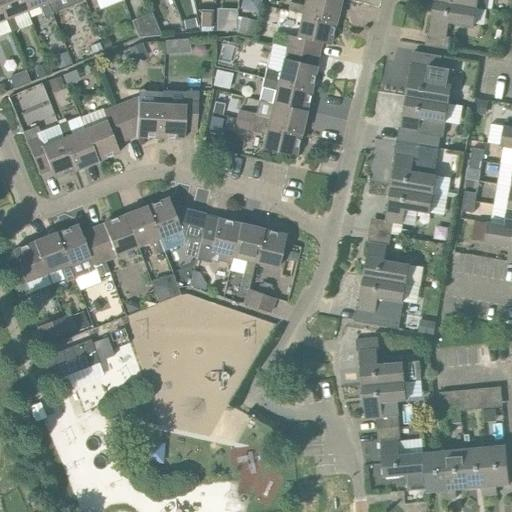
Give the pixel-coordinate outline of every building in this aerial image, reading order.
[(14,16),(26,11),(22,0),(0,0),(0,6),(5,19),(11,33),(19,29),(14,16)] [(53,16),(52,13),(46,0),(22,0),(26,11),(39,6),(45,19),(53,16)] [(46,0),(52,13),(84,0),(46,0)] [(335,22),(341,0),(339,0),(305,0),(304,6),(290,3),(288,11),(302,15),(335,22)] [(435,0),(435,1),(478,8),(478,0),(435,0)] [(474,27),(478,8),(435,1),(429,35),(447,38),(449,22),(474,27)] [(161,36),(151,13),(132,21),(139,38),(161,36)] [(335,23),(335,22),(302,15),(296,38),(287,35),(284,47),(319,55),(321,43),(329,45),(335,23)] [(252,39),(254,33),(257,21),(241,17),(237,35),(252,39)] [(183,21),(185,30),(197,27),(195,18),(183,21)] [(111,46),(108,38),(101,41),(104,49),(111,46)] [(102,50),(99,43),(90,47),(93,53),(102,50)] [(141,45),(129,49),(135,62),(146,58),(141,45)] [(316,67),(319,55),(284,47),(281,59),(283,59),(280,72),(266,69),(264,79),(311,90),(316,67)] [(71,64),(66,52),(54,56),(59,68),(71,64)] [(442,57),(414,52),(407,97),(449,104),(452,86),(448,85),(450,70),(440,68),(442,57)] [(51,74),(47,64),(36,68),(40,78),(51,74)] [(67,87),(80,81),(76,70),(62,76),(67,87)] [(227,85),(230,72),(219,70),(216,82),(227,85)] [(25,71),(9,77),(14,88),(30,82),(25,71)] [(59,78),(48,82),(52,93),(64,89),(59,78)] [(306,111),(311,90),(264,79),(261,87),(258,101),(272,104),(306,112),(306,111)] [(35,107),(49,101),(43,87),(29,93),(35,107)] [(163,91),(162,105),(160,138),(184,140),(184,132),(196,132),(198,93),(163,91)] [(443,138),(449,104),(407,97),(401,131),(399,130),(396,142),(436,149),(438,149),(439,149),(441,138),(443,138)] [(160,138),(162,105),(138,103),(139,98),(114,107),(127,140),(137,136),(136,137),(160,138)] [(489,102),(478,100),(475,114),(486,116),(489,102)] [(224,105),(215,103),(213,113),(221,115),(224,105)] [(301,134),(306,112),(272,104),(269,118),(238,111),(237,119),(301,134)] [(116,144),(127,140),(114,107),(103,112),(102,109),(80,118),(85,130),(97,162),(98,162),(98,161),(119,153),(116,144)] [(208,128),(220,131),(223,119),(211,116),(208,128)] [(300,135),(301,134),(237,119),(235,128),(265,135),(262,149),(295,157),(300,135)] [(97,162),(85,130),(72,135),(66,122),(58,125),(63,136),(76,170),(97,162)] [(76,170),(63,136),(40,145),(36,134),(40,132),(37,126),(22,132),(39,174),(51,170),(54,179),(75,170),(75,171),(76,170)] [(511,128),(504,127),(501,147),(511,148),(511,128)] [(468,140),(454,138),(452,151),(465,153),(468,140)] [(391,188),(434,195),(448,198),(451,179),(437,177),(434,176),(438,149),(436,149),(396,142),(394,154),(397,154),(391,188)] [(471,158),(483,160),(485,150),(473,148),(471,158)] [(481,170),(483,160),(471,158),(469,168),(481,170)] [(478,182),(477,182),(467,180),(466,187),(477,189),(478,182)] [(431,214),(434,195),(391,188),(385,221),(403,225),(406,209),(431,214)] [(464,200),(476,202),(477,194),(465,192),(464,200)] [(183,243),(183,240),(199,243),(206,217),(206,214),(171,206),(169,198),(147,207),(147,206),(146,206),(164,251),(183,243)] [(474,214),(476,202),(464,200),(462,212),(474,214)] [(164,252),(164,251),(146,206),(125,215),(137,247),(150,242),(156,255),(164,252)] [(115,255),(137,247),(125,215),(124,215),(124,216),(103,224),(92,229),(105,262),(116,257),(115,255)] [(199,243),(196,258),(208,261),(210,252),(219,254),(217,261),(231,264),(233,257),(241,224),(240,224),(218,219),(217,220),(206,217),(199,243)] [(511,228),(505,227),(505,226),(488,223),(485,243),(510,247),(507,262),(511,262),(511,228)] [(255,263),(263,229),(241,224),(233,257),(246,261),(243,275),(241,286),(249,288),(255,263)] [(105,262),(92,229),(81,233),(78,225),(57,233),(56,233),(73,279),(96,270),(98,276),(109,272),(105,262)] [(263,229),(255,263),(278,268),(286,235),(264,230),(263,229)] [(65,282),(73,279),(56,233),(34,242),(47,274),(60,269),(65,282)] [(25,282),(47,274),(34,242),(13,251),(25,282)] [(364,277),(407,284),(410,265),(385,261),(387,246),(370,243),(364,277)] [(298,254),(287,251),(284,260),(296,263),(298,254)] [(159,304),(179,296),(181,295),(178,289),(173,275),(151,283),(159,304)] [(407,284),(364,277),(356,322),(399,329),(407,284)] [(25,282),(14,286),(18,297),(29,293),(25,282)] [(272,285),(263,282),(262,284),(258,283),(255,292),(271,297),(274,288),(271,288),(272,285)] [(270,313),(275,299),(271,297),(255,292),(249,289),(243,304),(270,313)] [(139,309),(136,303),(129,302),(124,304),(128,314),(139,309)] [(72,316),(78,331),(89,326),(83,312),(72,316)] [(43,342),(69,332),(69,331),(64,317),(38,327),(43,342)] [(435,323),(420,320),(418,332),(433,335),(435,323)] [(52,381),(99,363),(99,362),(114,356),(106,338),(92,344),(90,340),(43,358),(52,381)] [(362,386),(405,382),(404,363),(378,365),(377,350),(359,352),(362,386)] [(405,382),(362,386),(365,420),(383,418),(382,403),(407,401),(405,382)] [(481,399),(492,398),(491,388),(481,389),(481,399)] [(451,402),(462,401),(461,391),(450,392),(451,402)] [(492,398),(481,399),(482,409),(492,408),(492,398)] [(462,401),(451,402),(452,412),(462,411),(462,401)] [(453,424),(461,422),(460,414),(452,415),(453,424)] [(384,477),(406,475),(408,490),(427,489),(425,473),(426,473),(424,454),(400,456),(398,441),(381,443),(384,477)] [(485,448),(490,495),(497,495),(497,486),(510,485),(507,446),(485,448)] [(482,496),(490,495),(485,448),(465,450),(469,489),(482,487),(482,496)] [(456,490),(469,489),(465,450),(445,452),(449,499),(457,499),(456,490)] [(442,500),(449,499),(445,452),(424,454),(426,473),(425,473),(427,489),(427,493),(441,491),(442,500)]
